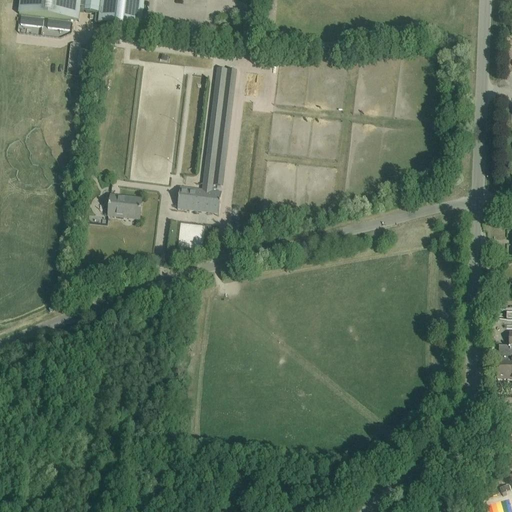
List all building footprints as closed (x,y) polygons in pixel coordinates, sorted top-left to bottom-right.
[(82,0),(22,0),(20,15),(79,22),(81,12),(82,0)] [(82,0),(81,12),(100,15),(99,24),(141,29),(144,0),(82,0)] [(22,18),(21,26),(43,28),(44,21),(22,18)] [(49,21),(48,29),(70,32),(71,24),(49,21)] [(85,68),(87,51),(79,50),(77,67),(85,68)] [(213,186),(228,70),(227,71),(219,70),(204,194),(179,191),(179,200),(178,210),(219,215),(221,205),(221,194),(212,192),(213,186)] [(237,72),(228,70),(213,186),(222,188),(237,72)] [(111,196),(109,208),(108,218),(124,220),(125,218),(140,220),(139,222),(140,222),(142,200),(111,196)] [(511,333),(510,334),(509,346),(509,347),(499,347),(499,361),(498,361),(498,380),(511,380),(511,333)]
